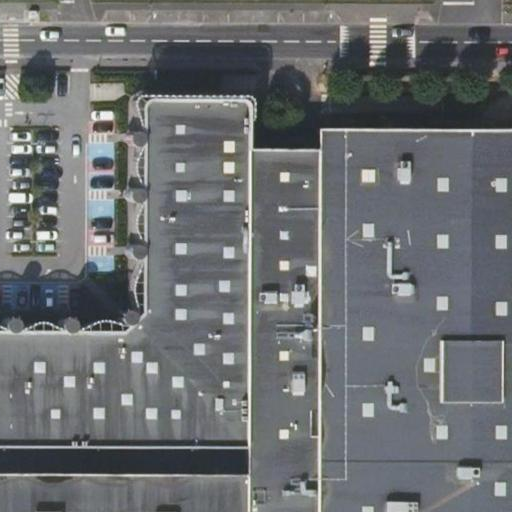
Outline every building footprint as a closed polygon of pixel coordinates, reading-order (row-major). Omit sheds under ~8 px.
[(467,79),(453,80),(453,90),(467,90),(467,79)] [(237,305),(237,145),(241,109),(241,108),(241,107),(241,106),(241,105),(241,104),(241,103),(240,102),(239,101),(239,100),(238,99),(237,99),(236,98),(235,98),(234,98),(234,97),(233,97),(232,97),(231,97),(230,97),(167,97),(167,99),(142,99),(141,99),(140,99),(140,100),(139,100),(138,100),(138,101),(137,101),(137,102),(136,102),(136,103),(135,104),(135,105),(135,106),(135,131),(134,241),(134,271),(134,311),(125,321),(114,331),(61,330),(25,330),(0,330),(0,445),(238,446),(237,305)] [(237,145),(237,305),(511,305),(511,127),(299,127),(299,145),(237,145)] [(511,511),(511,305),(237,305),(239,511),(511,511)] [(238,511),(238,472),(0,471),(0,511),(238,511)]
